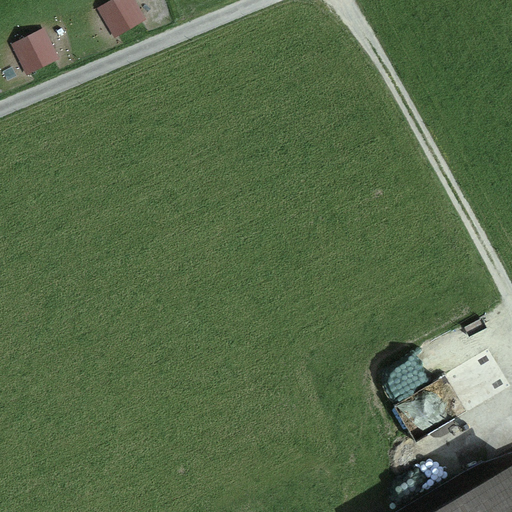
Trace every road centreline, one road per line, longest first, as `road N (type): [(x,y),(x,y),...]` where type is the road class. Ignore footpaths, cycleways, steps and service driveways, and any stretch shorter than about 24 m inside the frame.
road 1 (track): [(343,0),(511,305)]
road 2 (unclassified): [(278,0),(0,117)]
